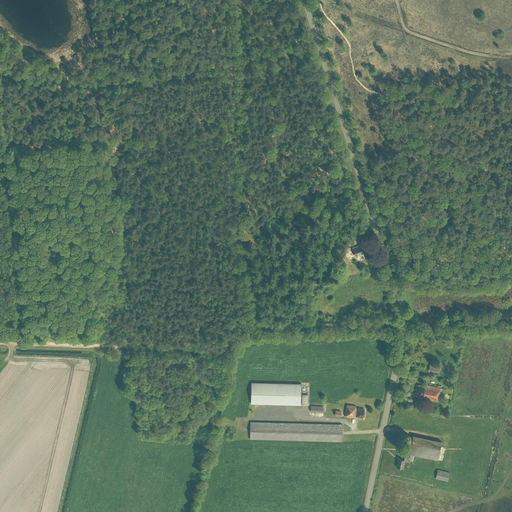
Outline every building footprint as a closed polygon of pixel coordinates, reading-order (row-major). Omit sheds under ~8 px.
[(354,256),(364,253),(362,245),(352,248),(354,256)] [(251,382),(251,403),(301,404),(301,383),(299,383),(251,382)] [(418,384),(416,396),(422,397),(422,398),(438,401),(440,387),(425,384),(425,385),(418,384)] [(357,411),(355,411),(356,406),(347,404),(345,416),(354,417),(354,414),(356,415),(363,417),(364,409),(357,408),(357,411)] [(250,421),(250,438),(342,441),(342,424),(250,421)] [(398,458),(396,466),(402,467),(403,467),(404,460),(405,460),(409,461),(410,454),(437,460),(441,441),(412,434),(409,453),(403,452),(402,459),(398,458)] [(448,481),(449,472),(437,469),(435,478),(448,481)]
